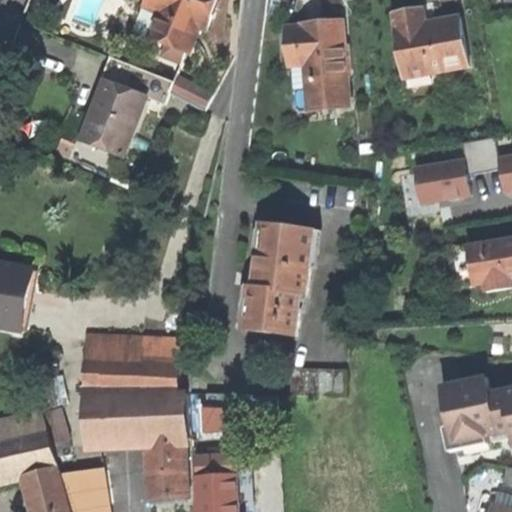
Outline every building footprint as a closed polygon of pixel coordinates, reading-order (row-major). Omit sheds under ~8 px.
[(152,35),(191,51),(200,28),(206,30),(218,0),(149,0),(147,7),(161,13),(152,35)] [(395,30),(404,79),(433,74),(470,67),(461,17),(426,23),(424,9),(409,11),(394,14),(397,29),(395,30)] [(306,66),(310,110),(350,107),(344,23),(324,24),(303,26),(304,28),(288,29),(291,67),(306,66)] [(104,81),(109,83),(109,81),(148,96),(167,103),(173,90),(176,83),(112,59),(108,70),(104,81)] [(306,66),(291,67),(295,111),(310,110),(306,66)] [(433,74),(404,79),(405,88),(434,83),(433,74)] [(181,76),(176,83),(173,90),(206,110),(215,95),(181,76)] [(109,81),(109,83),(86,143),(125,158),(148,96),(109,81)] [(511,158),(501,160),(506,195),(510,195),(511,194),(511,158)] [(469,198),(472,197),(466,162),(418,170),(423,205),(452,200),(469,198)] [(470,203),(469,198),(452,200),(453,206),(470,203)] [(312,268),(316,231),(263,225),(263,231),(260,250),(257,283),(256,289),(249,288),(244,331),(298,337),(301,313),(303,296),(308,297),(312,268)] [(254,249),(260,250),(263,231),(256,230),(254,249)] [(323,232),(316,231),(312,268),(318,269),(323,232)] [(511,240),(468,248),(475,288),(485,286),(487,294),(511,289),(511,280),(511,240)] [(460,290),(475,288),(468,248),(453,250),(460,290)] [(0,326),(25,330),(36,269),(0,262),(0,326)] [(239,331),(244,331),(249,288),(244,287),(239,331)] [(170,502),(190,500),(185,398),(182,397),(182,362),(146,360),(148,324),(126,323),(125,341),(87,338),(86,357),(107,358),(106,395),(84,394),(87,435),(99,445),(149,442),(152,503),(170,502)] [(86,357),(84,394),(106,395),(107,358),(86,357)] [(346,399),(348,370),(293,368),(291,397),(346,399)] [(511,390),(492,395),(489,378),(443,388),(451,427),(455,444),(488,438),(493,436),(511,432),(511,390)] [(112,511),(105,462),(63,475),(45,412),(0,422),(0,480),(29,474),(38,511),(112,511)] [(490,444),(488,438),(455,444),(451,427),(445,428),(450,453),(490,444)] [(506,442),(511,440),(511,432),(493,436),(495,444),(506,442)] [(73,441),(56,444),(59,456),(75,454),(73,441)] [(200,479),(240,477),(239,457),(199,459),(200,479)] [(511,511),(511,497),(500,495),(496,509),(507,511),(511,511)] [(240,511),(240,502),(200,504),(200,511),(240,511)]
